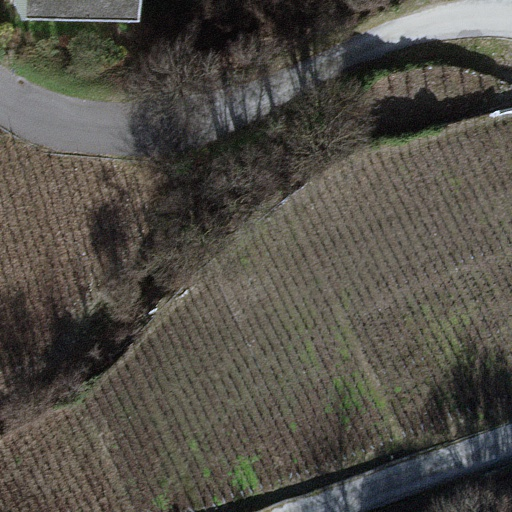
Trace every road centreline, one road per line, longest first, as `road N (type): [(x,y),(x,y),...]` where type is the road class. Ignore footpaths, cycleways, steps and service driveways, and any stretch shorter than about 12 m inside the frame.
road 1 (unclassified): [(511,17),(469,18),(111,141),(15,126),(0,113)]
road 2 (unclassified): [(317,511),(511,432)]
